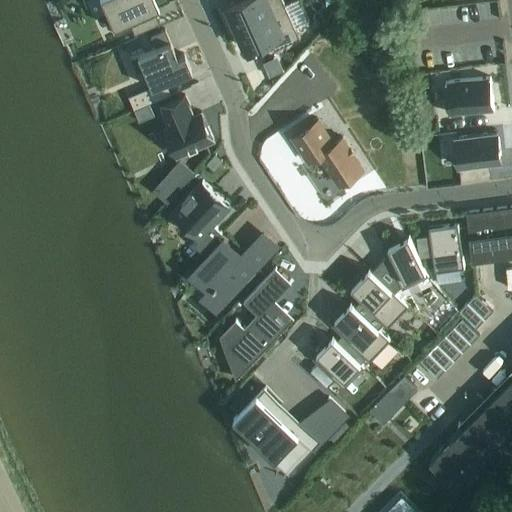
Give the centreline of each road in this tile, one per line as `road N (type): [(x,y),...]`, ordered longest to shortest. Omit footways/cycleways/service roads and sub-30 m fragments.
road 1 (residential): [(511,189),(380,203),(316,244)]
road 2 (residential): [(310,401),(273,360),(313,316),(316,244)]
road 3 (residential): [(316,244),(254,169),(238,121)]
road 4 (residential): [(187,0),(238,121)]
